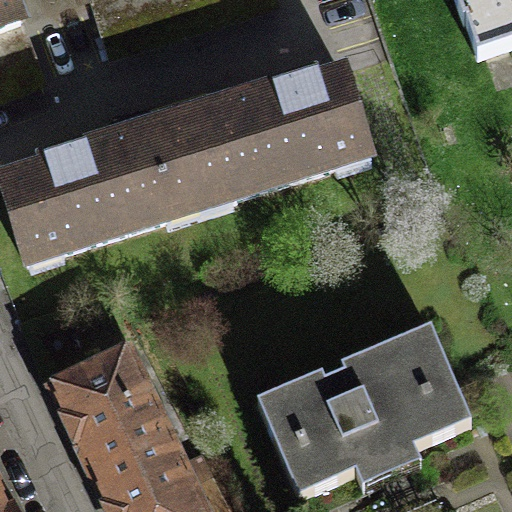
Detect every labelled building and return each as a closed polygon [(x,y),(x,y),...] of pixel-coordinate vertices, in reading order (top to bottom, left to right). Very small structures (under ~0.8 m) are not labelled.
[(0,0),(0,31),(24,22),(16,0),(0,0)] [(271,0),(91,0),(86,2),(104,56),(271,0)] [(511,0),(458,0),(478,59),(511,47),(511,0)] [(24,22),(0,31),(0,91),(44,74),(24,22)] [(160,123),(190,223),(371,168),(341,69),(160,123)] [(0,172),(0,207),(20,275),(190,223),(160,123),(0,172)] [(465,431),(424,332),(252,404),(293,503),(465,431)] [(128,351),(42,391),(82,478),(168,439),(128,351)] [(194,494),(168,439),(82,478),(97,511),(227,511),(215,484),(194,494)]
